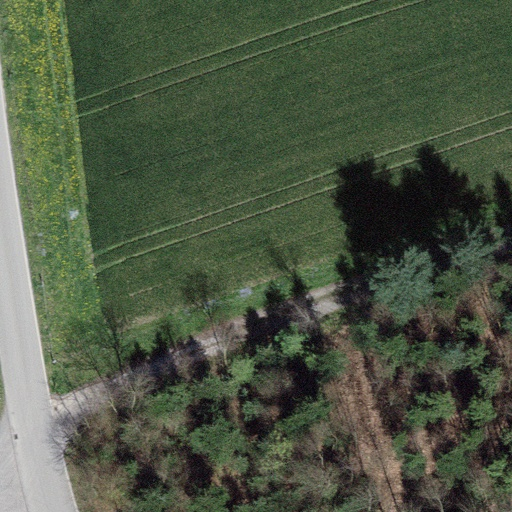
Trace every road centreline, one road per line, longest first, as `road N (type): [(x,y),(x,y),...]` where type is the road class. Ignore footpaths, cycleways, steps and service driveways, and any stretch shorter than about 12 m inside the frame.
road 1 (track): [(511,247),(28,424)]
road 2 (unclassified): [(52,511),(28,424),(0,205)]
